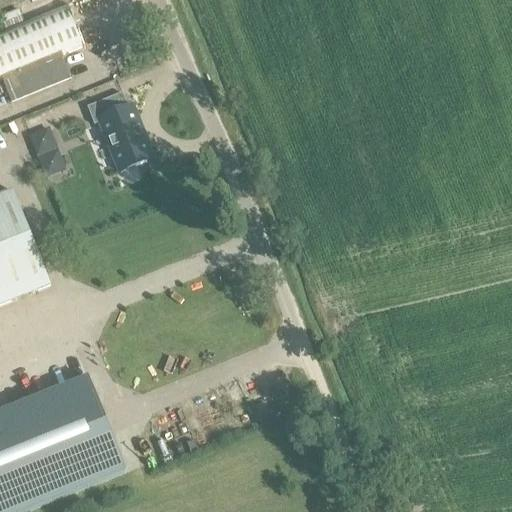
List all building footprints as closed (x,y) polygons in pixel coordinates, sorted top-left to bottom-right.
[(25,26),(19,12),(0,20),(6,33),(0,35),(0,83),(3,83),(12,107),(73,81),(63,58),(86,49),(69,8),(25,26)] [(127,96),(89,111),(96,127),(101,125),(121,174),(147,164),(138,140),(137,141),(132,126),(138,124),(127,96)] [(31,140),(38,158),(57,150),(50,132),(31,140)] [(0,198),(0,309),(51,289),(13,194),(0,198)] [(88,382),(0,417),(0,511),(37,511),(126,476),(88,382)]
